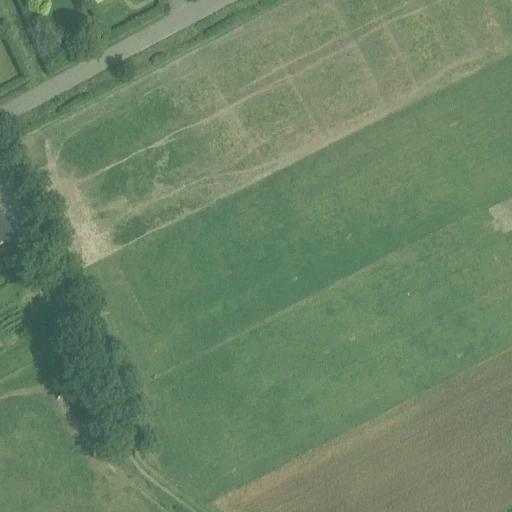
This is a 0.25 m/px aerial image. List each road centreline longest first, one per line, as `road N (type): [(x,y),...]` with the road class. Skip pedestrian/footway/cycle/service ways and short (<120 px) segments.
road 1 (track): [(0,170),(131,450),(147,472),(202,511)]
road 2 (unclassified): [(0,114),(222,0)]
